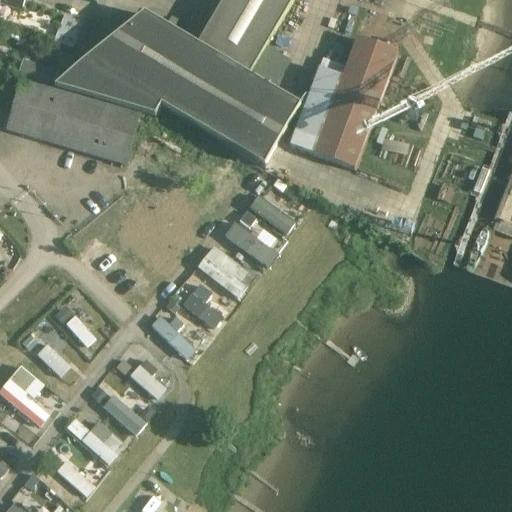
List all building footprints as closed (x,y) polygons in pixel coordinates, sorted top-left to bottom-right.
[(0,0),(0,5),(22,13),(26,2),(18,0),(0,0)] [(225,0),(197,48),(145,17),(56,89),(156,118),(162,108),(265,168),(301,108),(249,79),(295,0),(225,0)] [(85,25),(65,16),(54,43),(74,51),(85,25)] [(356,41),(343,78),(319,69),(289,150),(355,174),(398,56),(356,41)] [(51,92),(56,75),(21,64),(16,82),(22,84),(51,92)] [(140,119),(51,92),(22,84),(8,133),(126,168),(140,119)] [(216,169),(202,151),(201,152),(183,129),(161,146),(183,175),(180,177),(188,189),(216,169)] [(162,151),(147,158),(162,189),(177,183),(162,151)] [(133,210),(155,189),(142,174),(119,195),(133,210)] [(288,188),(276,179),(270,188),(282,196),(283,195),(288,188)] [(300,193),(290,186),(288,188),(283,195),(293,202),(300,193)] [(252,210),(287,236),(296,224),(260,198),(252,210)] [(193,246),(201,236),(164,204),(156,214),(193,246)] [(143,218),(135,225),(123,213),(110,225),(160,276),(172,263),(159,249),(166,242),(143,218)] [(249,231),(256,221),(247,214),(240,224),(249,231)] [(226,238),(269,269),(279,256),(235,225),(226,238)] [(0,257),(9,268),(24,255),(0,227),(0,257)] [(201,269),(240,298),(248,288),(232,276),(240,266),(216,249),(201,269)] [(75,282),(43,312),(39,307),(29,316),(47,335),(89,297),(75,282)] [(187,311),(215,331),(228,313),(199,293),(187,311)] [(188,363),(197,353),(161,319),(151,328),(188,363)] [(158,372),(147,363),(141,369),(140,368),(131,379),(157,401),(166,390),(153,378),(158,372)] [(0,395),(39,428),(48,417),(23,397),(36,381),(22,369),(0,395)] [(146,430),(118,406),(107,419),(135,444),(146,430)] [(81,413),(67,428),(109,466),(117,457),(104,445),(112,436),(99,424),(91,434),(86,429),(92,422),(81,413)] [(0,482),(12,468),(0,457),(0,482)] [(52,474),(85,499),(98,481),(65,457),(52,474)] [(52,511),(68,511),(78,502),(55,482),(39,500),(52,511)] [(136,511),(157,511),(164,499),(144,490),(135,511),(136,511)]
